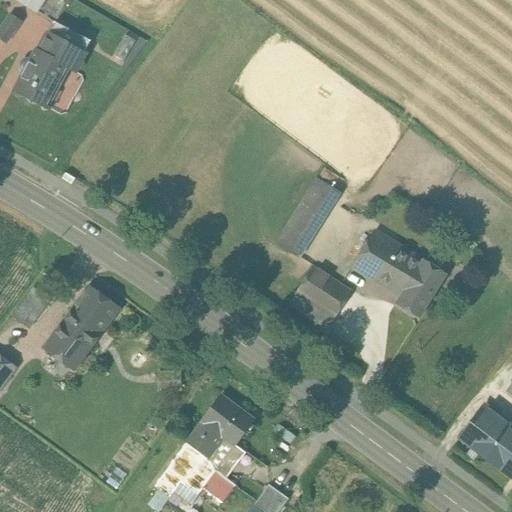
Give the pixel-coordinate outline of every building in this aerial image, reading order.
[(43,0),(19,0),(19,1),(36,11),(43,0)] [(21,24),(10,16),(0,30),(0,38),(7,43),(21,24)] [(91,42),(55,23),(39,53),(71,70),(75,72),(91,42)] [(39,53),(35,51),(14,91),(50,110),(71,70),(39,53)] [(311,190),(289,224),(311,238),(333,204),(311,190)] [(311,238),(289,224),(277,243),(300,257),(311,238)] [(423,261),(375,231),(352,269),(400,298),(401,299),(423,261)] [(423,261),(401,299),(400,298),(396,305),(420,319),(447,275),(423,260),(423,261)] [(353,292),(313,266),(294,295),(335,321),(353,292)] [(89,287),(36,359),(67,381),(120,310),(89,287)] [(49,300),(34,289),(20,308),(35,319),(49,300)] [(0,355),(0,391),(17,369),(0,355)] [(222,395),(201,423),(202,424),(187,443),(187,444),(205,456),(224,438),(235,447),(255,420),(222,395)] [(487,459),(509,429),(511,426),(485,407),(460,439),(487,459)] [(511,431),(509,429),(487,459),(511,477),(511,431)] [(205,456),(187,444),(168,471),(182,482),(199,494),(203,489),(215,472),(234,448),(235,447),(224,438),(205,456)] [(245,455),(235,447),(234,448),(215,472),(226,480),(245,455)] [(182,482),(168,471),(155,487),(170,498),(182,482)] [(226,480),(215,472),(203,489),(223,503),(235,487),(226,480)] [(279,511),(289,500),(269,486),(255,505),(264,511),(279,511)]
